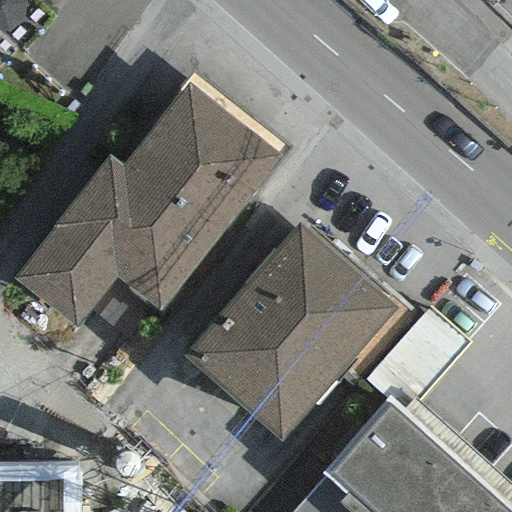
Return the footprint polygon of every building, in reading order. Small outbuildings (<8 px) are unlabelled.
[(0,0),(0,27),(30,4),(26,0),(0,0)] [(280,156),(188,82),(120,167),(107,156),(13,279),(76,330),(115,278),(159,311),(280,156)] [(397,309),(298,222),(183,357),(280,443),(397,309)] [(417,398),(468,343),(429,307),(362,379),(385,401),(388,397),(401,410),(415,395),(417,398)] [(511,511),(511,485),(417,398),(415,395),(401,410),(388,397),(385,401),(320,474),(324,477),(292,511),(511,511)] [(73,511),(73,470),(0,470),(0,511),(73,511)]
